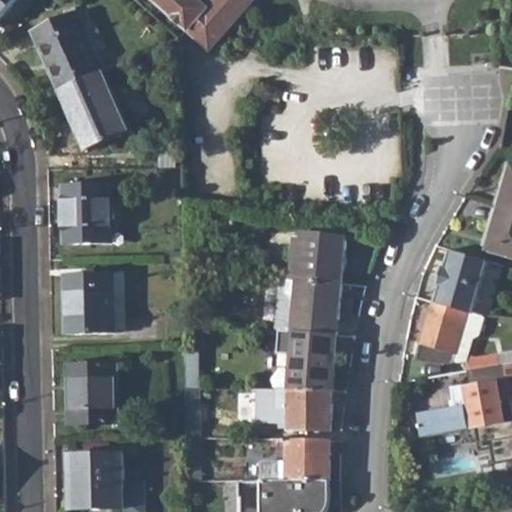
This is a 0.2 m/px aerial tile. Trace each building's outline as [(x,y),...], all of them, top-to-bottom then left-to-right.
[(0,0),(0,23),(20,0),(0,0)] [(154,0),(211,49),(255,1),(253,0),(214,0),(208,8),(199,0),(154,0)] [(35,31),(61,91),(106,71),(80,12),(35,31)] [(61,91),(88,151),(120,137),(119,139),(134,130),(106,71),(61,91)] [(501,206),(511,209),(511,163),(508,162),(503,177),(510,179),(501,206)] [(66,183),(66,217),(74,217),(74,243),(113,242),(113,183),(66,183)] [(203,237),(201,205),(185,202),(186,237),(203,237)] [(488,249),(511,256),(511,209),(501,206),(488,249)] [(66,244),(74,243),(74,217),(66,217),(66,244)] [(301,279),(344,283),(348,238),(305,232),(301,279)] [(453,243),(435,302),(470,312),(474,313),(491,254),(453,243)] [(69,275),(69,336),(119,335),(117,275),(69,275)] [(295,333),(339,336),(344,283),(301,279),(284,278),(279,333),(295,333)] [(417,359),(440,366),(468,360),(474,338),(463,335),(470,312),(435,302),(417,359)] [(295,357),(293,390),(334,390),(339,336),(295,333),(279,333),(278,356),(295,357)] [(501,365),(505,364),(511,363),(511,351),(479,356),(481,369),(501,365)] [(71,363),(72,424),(120,423),(119,363),(71,363)] [(420,413),(424,436),(511,420),(511,401),(511,399),(505,364),(501,365),(481,369),(470,370),(471,384),(453,388),(457,407),(420,413)] [(203,439),(202,389),(189,388),(190,438),(203,439)] [(293,430),(333,431),(334,390),(293,390),(282,390),(281,409),(293,409),(293,430)] [(204,481),(203,439),(190,438),(191,481),(204,481)] [(266,463),(266,481),(333,481),(333,440),(282,439),(282,449),(292,449),(292,462),(266,463)] [(73,454),(72,474),(79,474),(80,509),(126,509),(126,454),(73,454)] [(264,495),(264,511),(326,511),(331,508),(333,481),(266,481),(254,481),(254,495),(264,495)]
